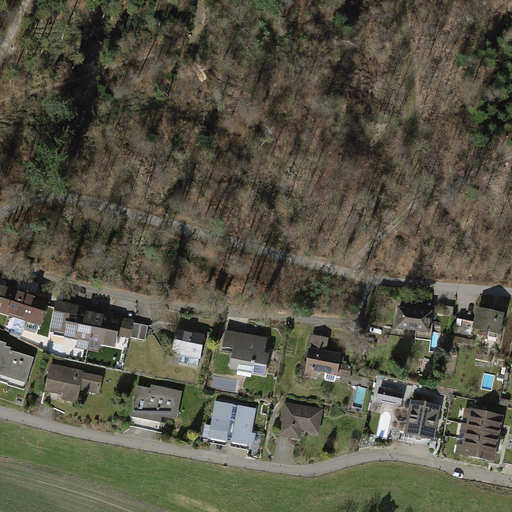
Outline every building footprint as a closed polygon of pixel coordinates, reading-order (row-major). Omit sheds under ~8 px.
[(0,286),(0,312),(40,324),(47,301),(0,286)] [(99,344),(115,347),(117,335),(130,338),(133,321),(87,313),(88,310),(57,304),(51,332),(79,337),(77,349),(98,352),(99,344)] [(432,312),(399,308),(396,329),(430,333),(432,312)] [(503,315),(477,309),(474,329),(500,334),(503,315)] [(203,336),(177,331),(173,354),(199,359),(203,336)] [(230,370),(266,376),(269,355),(264,354),(267,339),(226,333),(224,348),(234,349),(230,370)] [(327,340),(313,337),(305,374),(316,376),(317,372),(349,378),(351,366),(339,364),(341,355),(325,352),(327,340)] [(37,362),(0,348),(0,381),(27,391),(37,362)] [(102,377),(52,366),(45,395),(83,403),(85,391),(98,394),(102,377)] [(151,390),(137,387),(130,417),(160,423),(161,417),(176,420),(182,392),(152,386),(151,390)] [(404,393),(380,389),(377,404),(401,408),(404,393)] [(404,433),(433,439),(441,404),(411,398),(404,433)] [(257,409),(215,402),(208,438),(251,445),(257,409)] [(322,410),(284,404),(279,437),(301,441),(302,430),(318,433),(322,410)] [(456,455),(494,463),(497,451),(499,441),(502,427),(504,417),(466,409),(456,455)]
